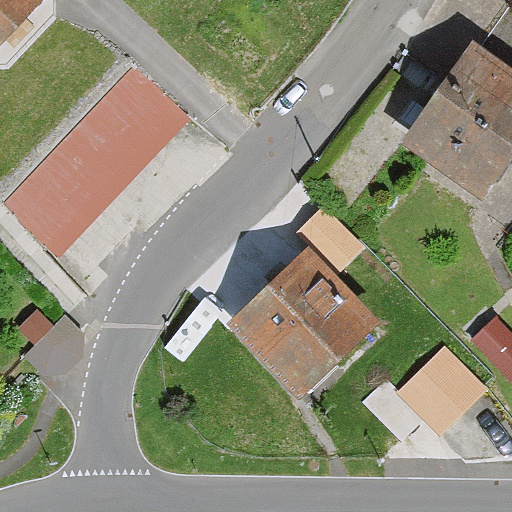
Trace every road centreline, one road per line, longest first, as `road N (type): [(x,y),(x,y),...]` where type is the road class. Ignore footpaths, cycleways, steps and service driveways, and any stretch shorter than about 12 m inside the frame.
road 1 (residential): [(393,0),(280,160),(172,265),(125,331),(108,383),(107,504)]
road 2 (residential): [(107,504),(511,511)]
